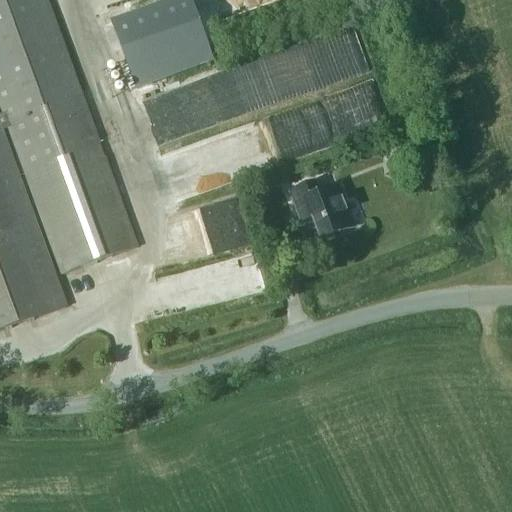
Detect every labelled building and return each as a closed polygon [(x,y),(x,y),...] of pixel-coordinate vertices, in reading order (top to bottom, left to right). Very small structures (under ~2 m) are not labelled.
[(133,250),(42,0),(0,0),(0,114),(59,277),(133,250)] [(336,83),(371,70),(354,26),(319,39),(336,83)] [(0,332),(63,310),(0,138),(0,332)] [(402,142),(394,159),(404,164),(412,147),(402,142)] [(320,195),(315,183),(289,192),(299,222),(315,217),(323,240),(355,229),(340,187),(320,195)]
